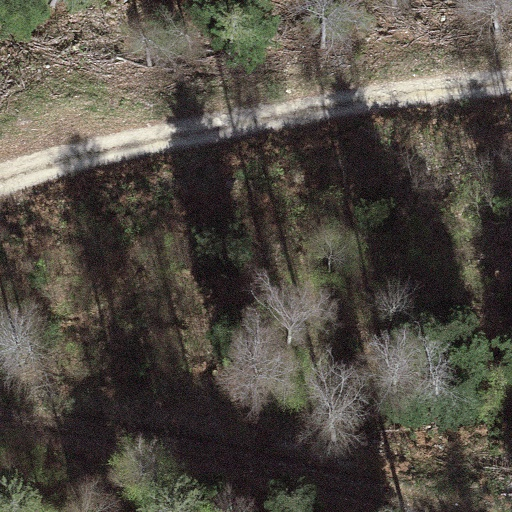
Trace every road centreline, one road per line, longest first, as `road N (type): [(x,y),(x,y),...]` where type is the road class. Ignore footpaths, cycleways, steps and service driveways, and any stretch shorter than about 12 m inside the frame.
road 1 (track): [(511,78),(184,129),(0,177)]
road 2 (track): [(0,417),(195,446),(453,511)]
